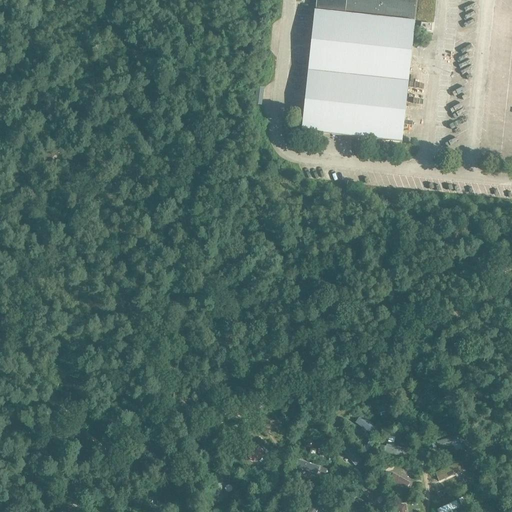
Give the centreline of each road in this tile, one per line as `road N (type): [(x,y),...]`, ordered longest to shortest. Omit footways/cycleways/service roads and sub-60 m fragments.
road 1 (track): [(165,447),(323,381),(511,286)]
road 2 (track): [(425,511),(420,438),(403,389)]
